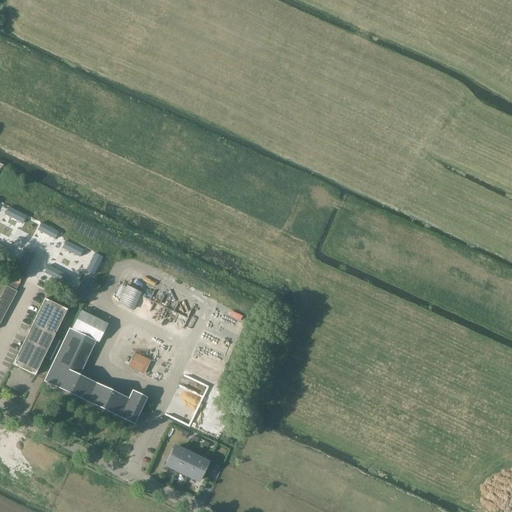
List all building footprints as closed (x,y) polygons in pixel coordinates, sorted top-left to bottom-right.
[(8,207),(5,215),(22,224),(26,217),(8,207)] [(41,223),(37,230),(55,239),(58,232),(41,223)] [(64,244),(62,248),(80,257),(83,250),(65,241),(64,244)] [(0,245),(0,254),(5,257),(9,250),(0,245)] [(28,250),(18,267),(26,271),(35,253),(28,250)] [(95,254),(86,271),(93,275),(102,257),(95,254)] [(48,266),(44,273),(46,274),(66,284),(70,277),(57,270),(53,268),(48,266)] [(12,272),(8,280),(9,281),(13,283),(14,283),(18,286),(23,277),(12,272)] [(76,295),(75,298),(82,302),(83,299),(87,290),(92,281),(93,279),(86,276),(84,278),(80,286),(76,295)] [(9,281),(6,286),(15,291),(18,286),(14,283),(13,283),(9,281)] [(6,286),(0,297),(0,323),(17,292),(15,291),(6,286)] [(26,337),(12,365),(17,367),(21,369),(35,376),(67,310),(45,299),(32,324),(31,327),(28,333),(26,337)] [(81,311),(71,330),(96,341),(99,343),(99,342),(108,325),(81,311)] [(141,410),(147,398),(134,392),(130,400),(79,375),(96,341),(71,330),(69,329),(44,382),(132,424),(135,417),(137,418),(141,410)] [(145,372),(151,360),(134,352),(128,364),(145,372)] [(166,461),(166,462),(167,463),(166,465),(170,467),(170,469),(171,469),(171,468),(176,470),(175,471),(176,471),(185,452),(175,447),(173,450),(172,449),(172,450),(173,450),(170,457),(168,456),(168,457),(169,458),(167,462),(166,461)] [(185,452),(176,471),(176,472),(177,471),(187,475),(186,477),(187,477),(196,458),(185,452)] [(196,458),(187,477),(188,476),(192,478),(192,479),(192,480),(193,479),(198,481),(199,478),(201,479),(201,478),(200,478),(202,474),(203,474),(202,473),(205,466),(207,467),(207,466),(206,466),(207,463),(196,458)]
